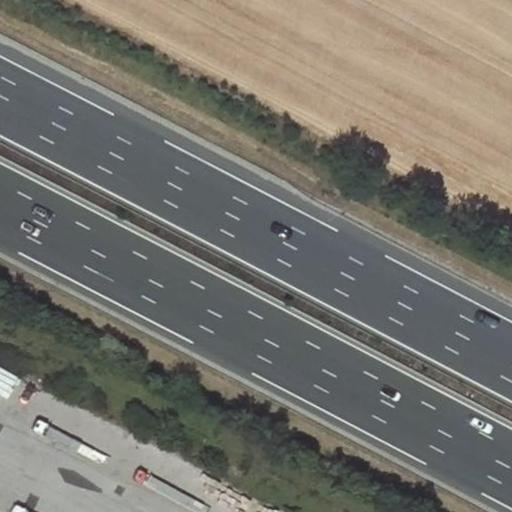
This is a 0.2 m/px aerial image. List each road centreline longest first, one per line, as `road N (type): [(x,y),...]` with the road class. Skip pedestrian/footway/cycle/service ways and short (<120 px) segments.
road 1 (motorway): [(0,203),(511,470)]
road 2 (motorway): [(511,361),(0,95)]
